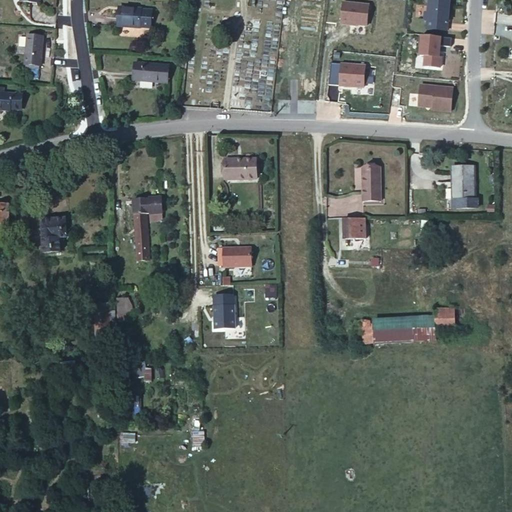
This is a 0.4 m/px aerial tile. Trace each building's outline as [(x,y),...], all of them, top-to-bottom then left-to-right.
[(342,2),(341,26),(368,28),(370,4),(342,2)] [(123,5),(122,25),(144,27),(145,24),(155,25),(156,10),(145,10),(146,7),(123,5)] [(448,31),(449,7),(425,5),(425,11),(423,11),(422,20),(426,20),(425,29),(448,31)] [(28,27),(26,56),(43,58),(45,28),(28,27)] [(451,48),(451,38),(420,36),(419,59),(424,59),(423,70),(441,70),(442,47),(451,48)] [(363,88),(365,64),(339,62),(337,86),(363,88)] [(135,65),(134,81),(165,83),(166,67),(135,65)] [(453,86),(419,83),(417,109),(452,113),(453,86)] [(0,115),(10,116),(10,114),(21,115),(22,100),(4,99),(0,99),(0,115)] [(225,159),(226,178),(257,177),(256,158),(225,159)] [(364,167),(365,200),(382,200),(381,167),(364,167)] [(456,167),(456,181),(461,181),(460,198),(464,198),(464,206),(481,206),(481,198),(479,198),(479,167),(456,167)] [(163,196),(134,198),(135,222),(138,260),(151,260),(149,215),(164,214),(163,196)] [(10,202),(0,201),(0,223),(10,224),(10,202)] [(66,217),(43,218),(45,252),(60,251),(60,237),(68,237),(66,217)] [(344,218),(344,237),(365,237),(365,219),(344,218)] [(224,248),(225,266),(252,265),(252,247),(224,248)] [(111,298),(97,298),(98,341),(104,341),(105,350),(102,350),(103,356),(113,355),(111,298)] [(130,299),(117,298),(116,323),(129,324),(130,299)] [(235,328),(234,304),(212,305),(213,328),(235,328)] [(435,308),(435,317),(435,327),(437,327),(456,327),(456,307),(435,308)] [(435,327),(435,317),(363,319),(364,343),(375,342),(437,340),(437,327),(435,327)] [(138,367),(137,381),(151,383),(153,369),(138,367)]
